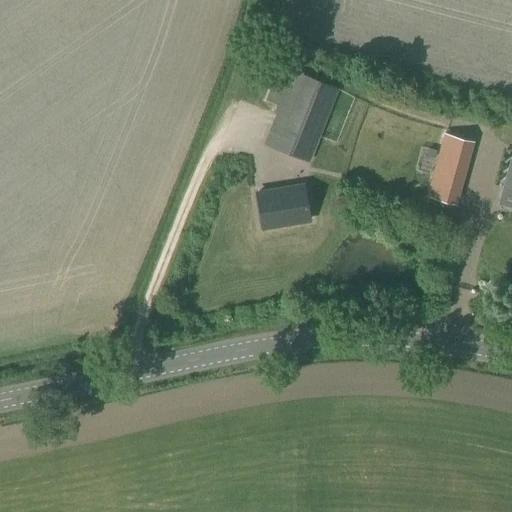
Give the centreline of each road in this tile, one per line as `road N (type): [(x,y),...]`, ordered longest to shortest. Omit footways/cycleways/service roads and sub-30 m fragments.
road 1 (secondary): [(0,404),(272,346),(401,341),(511,357)]
road 2 (track): [(256,0),(219,120)]
